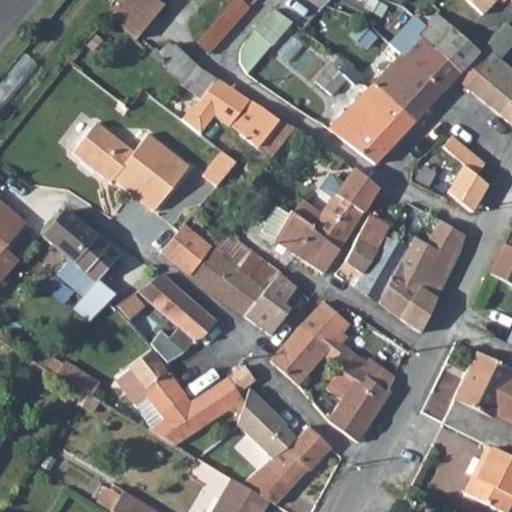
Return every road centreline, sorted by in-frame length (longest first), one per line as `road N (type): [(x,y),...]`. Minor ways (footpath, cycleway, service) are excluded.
road 1 (residential): [(376,473),(330,441),(195,290),(75,209)]
road 2 (residential): [(380,173),(223,64),(283,0)]
road 3 (residential): [(376,473),(486,230)]
road 4 (residential): [(511,143),(460,102),(380,173)]
road 5 (residential): [(380,173),(415,200),(486,230)]
